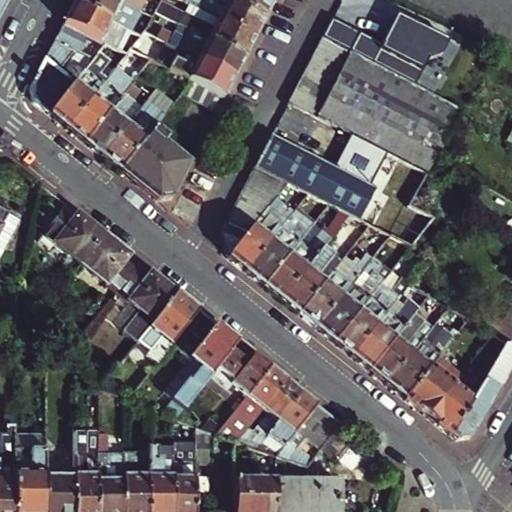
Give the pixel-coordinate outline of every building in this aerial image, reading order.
[(117,0),(75,0),(73,4),(110,22),(140,37),(144,32),(151,18),(141,12),(134,25),(129,23),(132,18),(117,9),(120,2),(117,0)] [(117,0),(120,2),(141,12),(151,18),(155,11),(143,5),(146,0),(117,0)] [(253,39),(264,18),(229,0),(185,0),(185,2),(200,10),(253,39)] [(273,0),(229,0),(264,18),(273,0)] [(377,0),(342,0),(370,14),(378,0),(377,0)] [(155,11),(189,29),(244,58),(253,39),(200,10),(196,18),(185,12),(184,14),(160,1),(155,11)] [(73,4),(63,23),(105,45),(116,50),(125,55),(129,50),(119,44),(122,38),(106,29),(110,22),(73,4)] [(330,20),(320,40),(349,55),(371,66),(411,87),(425,61),(439,54),(445,41),(396,16),(381,46),(330,20)] [(33,103),(48,115),(84,71),(96,56),(105,45),(63,23),(30,87),(33,103)] [(244,58),(189,29),(185,37),(175,33),(169,44),(175,48),(233,78),(244,58)] [(349,55),(320,40),(313,53),(342,68),(349,55)] [(158,65),(191,83),(222,99),(233,78),(175,48),(170,56),(164,53),(158,65)] [(84,71),(48,115),(65,129),(107,77),(111,73),(125,55),(116,50),(106,63),(104,62),(91,77),(84,71)] [(313,53),(306,66),(335,81),(342,68),(313,53)] [(411,87),(371,66),(349,55),(342,68),(335,81),(329,94),(322,106),(315,119),(350,137),(426,178),(462,114),(411,87)] [(96,56),(84,71),(91,77),(104,62),(96,56)] [(306,66),(300,78),(329,94),(335,81),(306,66)] [(107,77),(65,129),(84,144),(131,86),(133,84),(122,75),(119,79),(111,73),(107,77)] [(300,78),(294,91),(322,106),(329,94),(300,78)] [(183,93),(215,112),(222,99),(191,83),(183,93)] [(131,86),(84,144),(101,157),(146,103),(148,100),(131,86)] [(294,91),(287,104),(315,119),(322,106),(294,91)] [(163,117),(146,103),(101,157),(119,171),(155,126),(163,117)] [(155,126),(119,171),(155,201),(171,199),(188,164),(163,145),(166,135),(155,126)] [(270,137),(253,168),(287,186),(341,213),(348,217),(411,249),(433,223),(407,209),(319,163),(270,137)] [(319,163),(407,209),(426,178),(350,137),(339,158),(325,151),(319,163)] [(253,168),(246,183),(276,198),(287,186),(253,168)] [(246,183),(239,195),(267,209),(274,200),(276,198),(246,183)] [(239,195),(233,209),(257,221),(267,209),(239,195)] [(257,221),(248,232),(226,257),(245,272),(293,215),(274,200),(267,209),(257,221)] [(232,209),(227,221),(248,232),(257,221),(233,209),(232,209)] [(297,209),(293,215),(245,272),(263,287),(313,227),(315,224),(297,209)] [(102,235),(75,214),(71,220),(60,211),(41,236),(78,266),(102,235)] [(321,233),(313,227),(263,287),(280,301),(331,239),(335,234),(348,217),(341,213),(327,232),(323,229),(321,233)] [(248,232),(227,221),(220,232),(224,256),(226,257),(248,232)] [(102,235),(78,266),(81,268),(115,296),(135,271),(124,262),(128,256),(102,235)] [(339,245),(331,239),(280,301),(297,315),(340,263),(330,255),(339,245)] [(297,315),(315,329),(361,273),(371,262),(374,258),(370,254),(366,259),(364,257),(360,263),(356,260),(351,265),(344,259),(340,263),(297,315)] [(371,262),(361,273),(379,288),(381,285),(388,276),(371,262)] [(379,288),(332,343),(350,357),(398,300),(408,288),(422,271),(417,268),(404,284),(400,281),(390,293),(381,285),(379,288)] [(135,271),(115,296),(135,311),(151,325),(161,312),(175,295),(149,273),(145,279),(135,271)] [(315,329),(332,343),(379,288),(361,273),(315,329)] [(415,314),(425,302),(408,288),(398,300),(415,314)] [(197,312),(175,295),(161,312),(151,325),(137,343),(148,352),(136,367),(146,375),(170,345),(197,312)] [(415,314),(398,300),(350,357),(368,371),(403,329),(415,314)] [(415,314),(403,329),(368,371),(385,385),(415,349),(420,343),(412,337),(422,325),(421,324),(435,307),(425,302),(415,314)] [(0,319),(14,319),(14,306),(1,318),(0,319)] [(137,343),(151,325),(135,311),(120,330),(137,343)] [(511,313),(507,311),(499,324),(511,331),(511,313)] [(236,344),(197,312),(170,345),(199,369),(190,380),(188,379),(159,415),(175,421),(208,378),(231,351),(236,344)] [(505,343),(511,346),(511,331),(499,324),(492,336),(505,343)] [(415,349),(385,385),(403,400),(437,359),(452,341),(433,327),(420,343),(415,349)] [(481,349),(496,358),(505,343),(492,336),(481,349)] [(496,358),(470,404),(450,437),(454,441),(468,438),(511,365),(511,346),(505,343),(496,358)] [(246,364),(231,351),(208,378),(229,395),(234,389),(245,398),(268,369),(252,356),(246,364)] [(403,400),(425,417),(458,377),(437,359),(403,400)] [(258,413),(284,382),(268,369),(245,398),(228,419),(221,429),(215,436),(233,443),(233,445),(240,448),(243,444),(238,440),(258,413)] [(468,386),(458,377),(425,417),(450,437),(470,404),(460,395),(468,386)] [(275,425),(300,394),(284,382),(258,413),(238,440),(243,444),(240,448),(247,450),(250,446),(257,448),(275,425)] [(294,432),(318,451),(339,425),(300,394),(275,425),(257,448),(250,446),(247,450),(274,459),(304,469),(311,461),(287,441),(294,432)] [(221,429),(228,419),(214,408),(207,418),(221,429)] [(333,463),(354,438),(339,425),(318,451),(333,463)] [(71,511),(95,511),(96,455),(95,434),(82,434),(82,428),(72,428),(72,470),(71,511)] [(194,449),(194,472),(210,472),(210,434),(194,428),(194,449)] [(44,452),(44,438),(13,438),(13,453),(44,452)] [(171,478),(171,511),(193,511),(194,472),(194,449),(171,449),(171,478)] [(120,511),(145,511),(146,450),(121,450),(121,455),(120,511)] [(145,511),(171,511),(171,478),(160,478),(160,459),(155,459),(155,450),(146,450),(145,511)] [(13,453),(13,469),(13,511),(43,511),(43,471),(44,452),(13,453)] [(96,455),(95,511),(120,511),(121,455),(96,455)] [(0,511),(13,511),(13,469),(0,468),(0,511)] [(43,471),(43,511),(71,511),(72,470),(43,471)] [(274,481),(233,481),(232,511),(273,511),(274,482),(274,481)] [(337,511),(338,483),(274,482),(273,511),(337,511)]
